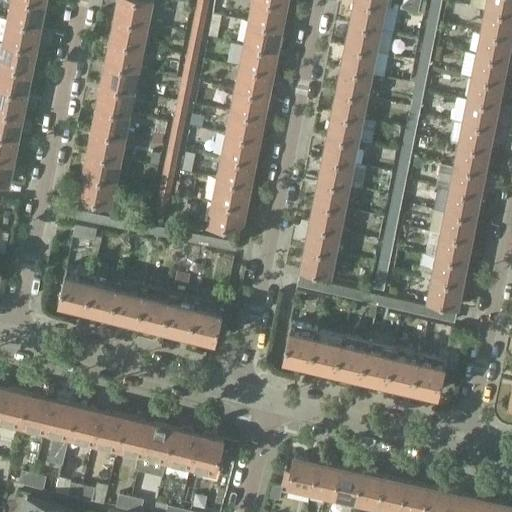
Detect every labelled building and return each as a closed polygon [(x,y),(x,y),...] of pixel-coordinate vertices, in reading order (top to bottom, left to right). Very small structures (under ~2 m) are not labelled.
[(42,0),(13,0),(10,17),(41,23),(45,1),(42,0)] [(151,0),(119,0),(116,16),(148,22),(151,0)] [(281,26),(285,3),(268,0),(254,0),(250,19),(281,26)] [(386,4),(365,0),(355,0),(351,20),(381,26),(386,4)] [(440,9),(441,0),(430,0),(430,7),(440,9)] [(511,0),(488,0),(487,6),(511,11),(511,0)] [(204,19),(207,7),(199,5),(197,18),(204,19)] [(511,11),(487,6),(482,28),(511,35),(511,31),(511,11)] [(438,20),(440,9),(430,7),(427,18),(438,20)] [(143,44),(148,22),(116,16),(111,38),(143,44)] [(36,46),(41,23),(10,17),(5,39),(36,46)] [(197,18),(194,31),(201,32),(204,19),(197,18)] [(436,31),(438,20),(427,18),(425,29),(436,31)] [(276,48),(281,26),(250,19),(246,42),(276,48)] [(381,26),(351,20),(347,43),(376,49),(381,26)] [(478,51),(507,57),(511,35),(482,28),(478,51)] [(425,29),(423,40),(433,42),(436,31),(425,29)] [(194,31),(192,41),(199,42),(201,32),(194,31)] [(138,66),(143,44),(111,38),(107,60),(138,66)] [(32,68),(36,46),(5,39),(1,62),(32,68)] [(431,53),(433,42),(423,40),(421,51),(431,53)] [(192,41),(190,52),(197,54),(199,42),(192,41)] [(272,70),(276,48),(246,42),(241,64),(272,70)] [(376,49),(347,43),(342,65),(372,72),(376,49)] [(429,65),(431,53),(421,51),(418,62),(429,65)] [(473,74),(502,80),(507,57),(478,51),(473,74)] [(195,65),(197,54),(190,52),(188,63),(195,65)] [(134,89),(138,66),(107,60),(102,83),(134,89)] [(0,85),(27,91),(32,68),(1,62),(0,64),(0,85)] [(427,76),(429,65),(418,62),(416,74),(427,76)] [(188,63),(185,75),(193,76),(195,65),(188,63)] [(237,86),(268,93),(272,70),(241,64),(237,86)] [(372,72),(342,65),(338,88),(367,94),(372,72)] [(416,74),(414,85),(424,87),(427,76),(416,74)] [(473,74),(469,96),(498,102),(502,80),(473,74)] [(185,75),(183,85),(191,87),(193,76),(185,75)] [(134,89),(102,83),(98,105),(129,111),(134,89)] [(0,108),(23,113),(27,91),(0,85),(0,108)] [(191,87),(183,85),(181,97),(188,98),(191,87)] [(422,98),(424,87),(414,85),(412,96),(422,98)] [(237,86),(232,109),(263,115),(268,93),(237,86)] [(367,94),(338,88),(333,110),(363,117),(367,94)] [(420,109),(422,98),(412,96),(409,107),(420,109)] [(469,96),(464,119),(493,125),(498,102),(469,96)] [(181,97),(179,108),(186,110),(188,98),(181,97)] [(125,134),(129,111),(98,105),(93,128),(125,134)] [(418,120),(420,109),(409,107),(407,118),(418,120)] [(0,132),(18,136),(23,113),(0,108),(0,132)] [(184,121),(186,110),(179,108),(176,120),(184,121)] [(228,131),(259,137),(263,115),(232,109),(228,131)] [(363,117),(333,110),(328,133),(358,139),(363,117)] [(407,118),(405,130),(415,132),(418,120),(407,118)] [(460,141),(489,147),(493,125),(464,119),(460,141)] [(176,120),(174,130),(181,132),(184,121),(176,120)] [(120,156),(125,134),(93,128),(89,150),(120,156)] [(179,144),(181,132),(174,130),(172,143),(179,144)] [(413,143),(415,132),(405,130),(402,141),(413,143)] [(254,160),(259,137),(228,131),(223,153),(254,160)] [(0,155),(14,158),(18,136),(0,132),(0,155)] [(358,139),(328,133),(324,155),(354,161),(358,139)] [(411,154),(413,143),(402,141),(400,152),(411,154)] [(455,164),(484,170),(489,147),(460,141),(455,164)] [(172,143),(170,154),(177,155),(179,144),(172,143)] [(89,150),(84,173),(116,178),(120,156),(89,150)] [(151,161),(159,163),(162,152),(154,150),(151,161)] [(409,165),(411,154),(400,152),(398,163),(409,165)] [(223,153),(219,176),(249,182),(254,160),(223,153)] [(174,167),(177,155),(170,154),(167,165),(174,167)] [(0,179),(9,181),(14,158),(0,155),(0,179)] [(354,161),(324,155),(319,178),(349,184),(354,161)] [(398,163),(396,174),(406,176),(409,165),(398,163)] [(451,186),(480,192),(484,170),(455,164),(451,186)] [(167,165),(165,176),(172,178),(174,167),(167,165)] [(116,178),(84,173),(80,195),(111,201),(116,178)] [(404,188),(406,176),(396,174),(393,185),(404,188)] [(170,190),(172,178),(165,176),(163,189),(170,190)] [(245,205),(249,182),(219,176),(214,199),(245,205)] [(349,184),(319,178),(315,200),(345,207),(349,184)] [(402,199),(404,188),(393,185),(391,197),(402,199)] [(446,209),(476,215),(480,192),(451,186),(446,209)] [(163,189),(160,199),(167,201),(170,190),(163,189)] [(400,210),(402,199),(391,197),(389,208),(400,210)] [(165,213),(167,201),(160,199),(158,212),(165,213)] [(240,228),(245,205),(214,199),(210,222),(240,228)] [(315,200),(310,223),(340,229),(345,207),(315,200)] [(77,216),(90,219),(92,211),(78,208),(77,216)] [(389,208),(387,219),(398,221),(400,210),(389,208)] [(442,231),(471,237),(476,215),(446,209),(442,231)] [(90,219),(103,222),(105,214),(92,211),(90,219)] [(103,222),(117,224),(118,216),(105,214),(103,222)] [(117,224),(130,227),(132,219),(118,216),(117,224)] [(130,227),(143,230),(145,222),(132,219),(130,227)] [(395,232),(398,221),(387,219),(384,230),(395,232)] [(75,222),(73,233),(95,238),(98,227),(75,222)] [(143,230),(157,232),(158,224),(145,222),(143,230)] [(340,229),(310,223),(306,245),(335,252),(340,229)] [(158,224),(157,232),(170,235),(171,227),(158,224)] [(170,235),(183,238),(185,230),(171,227),(170,235)] [(185,230),(183,238),(196,241),(198,232),(185,230)] [(393,244),(395,232),(384,230),(382,241),(393,244)] [(437,254),(467,260),(471,237),(442,231),(437,254)] [(196,241),(210,243),(211,235),(198,232),(196,241)] [(211,235),(210,243),(223,246),(225,238),(211,235)] [(223,246),(236,249),(238,240),(225,238),(223,246)] [(391,255),(393,244),(382,241),(380,253),(391,255)] [(335,252),(306,245),(301,268),(331,274),(335,252)] [(389,266),(391,255),(380,253),(378,264),(389,266)] [(437,254),(433,276),(462,282),(467,260),(437,254)] [(94,270),(67,264),(59,296),(86,303),(94,270)] [(386,277),(389,266),(378,264),(375,275),(386,277)] [(112,309),(120,277),(94,270),(86,303),(112,309)] [(298,282),(311,285),(313,277),(300,274),(298,282)] [(386,277),(375,275),(373,286),(384,288),(386,277)] [(428,299),(458,305),(462,282),(433,276),(428,299)] [(138,316),(146,284),(120,277),(112,309),(138,316)] [(311,285),(324,289),(326,280),(313,277),(311,285)] [(324,289),(337,292),(339,284),(326,280),(324,289)] [(164,322),(172,290),(146,284),(138,316),(164,322)] [(350,295),(352,287),(339,284),(337,292),(350,295)] [(363,298),(365,290),(352,287),(350,295),(363,298)] [(191,329),(199,297),(172,290),(164,322),(191,329)] [(376,301),(378,293),(365,290),(363,298),(376,301)] [(389,304),(391,296),(378,293),(376,301),(389,304)] [(402,307),(404,299),(391,296),(389,304),(402,307)] [(217,335),(225,303),(199,297),(191,329),(217,335)] [(415,310),(417,302),(404,299),(402,307),(415,310)] [(428,313),(430,305),(417,302),(415,310),(428,313)] [(441,316),(443,308),(430,305),(428,313),(441,316)] [(443,308),(441,316),(454,319),(456,312),(443,308)] [(284,353),(310,359),(318,327),(292,320),(284,353)] [(310,359),(336,365),(344,333),(318,327),(310,359)] [(336,365),(362,371),(370,339),(344,333),(336,365)] [(362,371),(388,377),(396,345),(370,339),(362,371)] [(388,377),(414,383),(421,351),(396,345),(388,377)] [(447,357),(440,355),(421,351),(414,383),(440,389),(447,357)] [(21,420),(28,390),(4,384),(0,400),(0,420),(9,423),(11,417),(21,420)] [(53,396),(28,390),(21,420),(32,422),(30,428),(44,432),(53,396)] [(70,432),(77,402),(53,396),(44,432),(54,434),(48,458),(63,461),(70,432)] [(102,408),(97,406),(77,402),(70,432),(80,434),(78,440),(93,443),(101,410),(102,408)] [(102,408),(101,410),(93,443),(107,447),(109,441),(119,444),(126,413),(102,408)] [(150,419),(146,418),(126,413),(119,444),(128,446),(127,451),(142,455),(150,419)] [(163,473),(168,455),(175,425),(150,419),(142,455),(139,467),(163,473)] [(199,431),(195,430),(194,430),(192,427),(184,425),(181,427),(175,425),(168,455),(175,457),(174,463),(191,467),(199,431)] [(220,453),(224,437),(216,435),(214,433),(206,431),(204,432),(199,431),(191,467),(204,470),(205,464),(221,468),(224,454),(220,453)] [(283,482),(311,489),(318,459),(296,454),(293,470),(286,468),(283,482)] [(311,489),(334,494),(340,464),(318,459),(311,489)] [(334,494),(356,499),(363,469),(340,464),(334,494)] [(32,483),(35,471),(22,468),(19,480),(32,483)] [(356,499),(377,504),(384,474),(363,469),(356,499)] [(47,474),(35,471),(32,483),(44,486),(47,474)] [(407,479),(384,474),(377,504),(400,509),(407,479)] [(422,511),(429,484),(407,479),(400,509),(414,511),(422,511)] [(80,495),(83,483),(71,480),(68,492),(80,495)] [(95,485),(83,483),(80,495),(92,498),(95,485)] [(422,511),(446,511),(451,489),(429,484),(422,511)] [(446,511),(469,511),(474,494),(451,489),(446,511)] [(129,507),(132,494),(119,491),(116,504),(129,507)] [(28,494),(22,511),(72,511),(74,506),(28,493),(28,494)] [(144,497),(132,494),(129,507),(141,510),(144,497)] [(469,511),(492,511),(496,499),(474,494),(469,511)] [(511,511),(511,502),(496,499),(492,511),(511,511)] [(180,511),(182,506),(168,503),(166,511),(180,511)]
